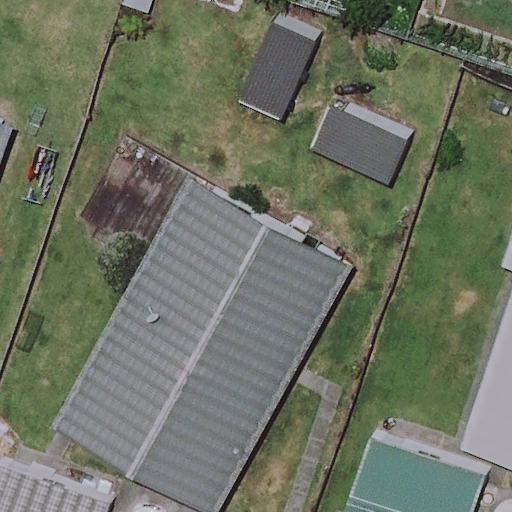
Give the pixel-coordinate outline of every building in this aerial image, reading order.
[(0,180),(19,116),(0,109),(0,180)] [(355,251),(197,168),(68,414),(226,498),(355,251)] [(511,263),(456,435),(511,453),(511,263)] [(485,511),(496,478),(378,439),(353,511),(485,511)] [(115,511),(123,491),(13,450),(0,486),(0,511),(115,511)]
